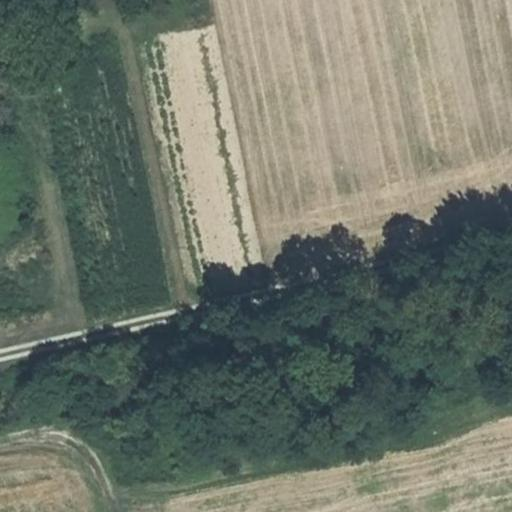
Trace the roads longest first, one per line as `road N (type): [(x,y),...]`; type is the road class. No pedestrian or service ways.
road 1 (track): [(511,235),(0,355)]
road 2 (track): [(0,435),(62,432),(83,443),(117,511)]
